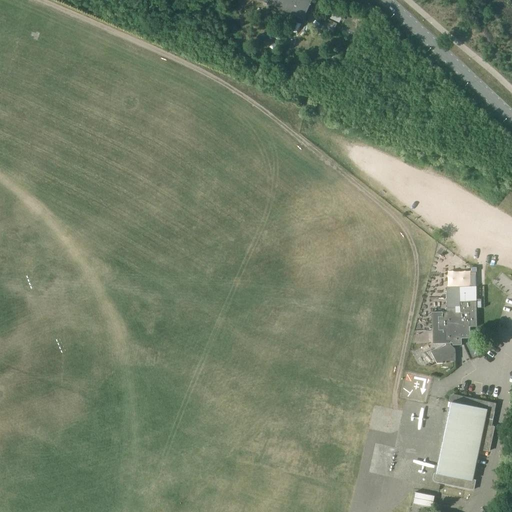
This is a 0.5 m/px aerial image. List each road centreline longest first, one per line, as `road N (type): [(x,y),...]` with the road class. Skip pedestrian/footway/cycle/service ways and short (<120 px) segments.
road 1 (track): [(426,428),(402,422),(396,411),(416,282),(411,240),(396,218),(252,101),(39,0)]
road 2 (secondary): [(511,117),(383,0)]
